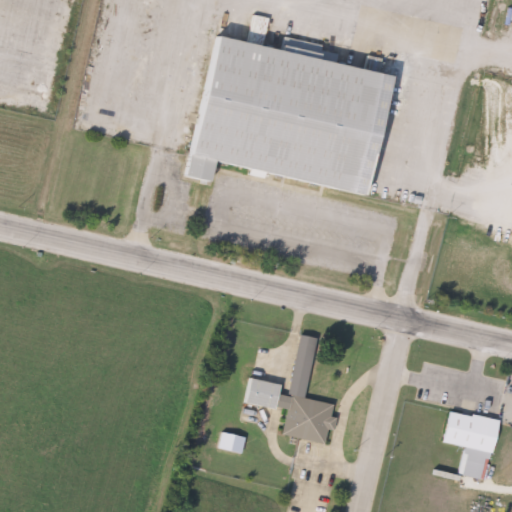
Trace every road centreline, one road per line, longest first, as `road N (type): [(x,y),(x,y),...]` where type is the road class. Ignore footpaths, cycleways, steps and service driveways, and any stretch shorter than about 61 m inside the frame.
road 1 (residential): [(511,348),(0,225)]
road 2 (residential): [(400,323),(355,511)]
